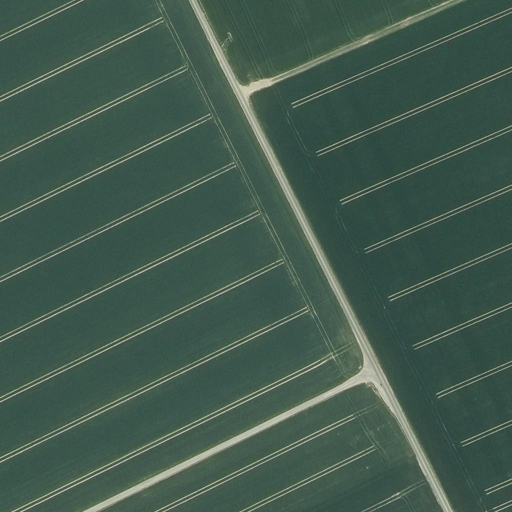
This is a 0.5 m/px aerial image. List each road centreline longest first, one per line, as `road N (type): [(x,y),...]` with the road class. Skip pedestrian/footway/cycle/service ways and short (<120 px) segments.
road 1 (track): [(195,0),(453,511)]
road 2 (track): [(106,511),(383,376)]
road 3 (track): [(248,102),(484,0)]
